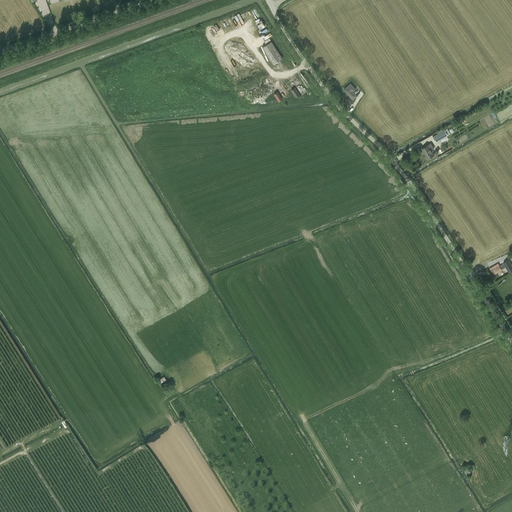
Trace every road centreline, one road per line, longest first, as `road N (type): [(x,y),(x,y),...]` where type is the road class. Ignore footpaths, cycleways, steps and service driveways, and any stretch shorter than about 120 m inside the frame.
road 1 (unclassified): [(511,345),(392,160),(333,101),(270,6)]
road 2 (unclassified): [(0,55),(151,0)]
